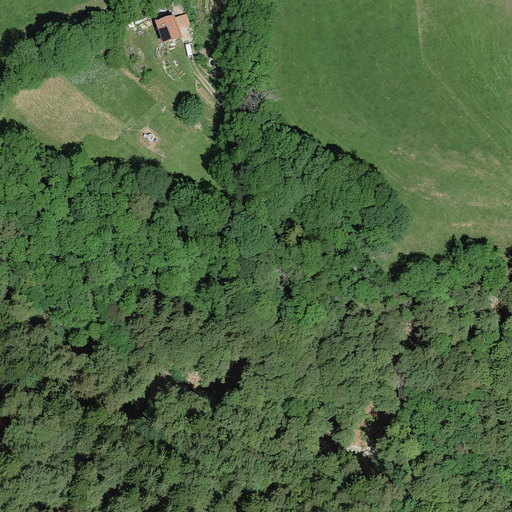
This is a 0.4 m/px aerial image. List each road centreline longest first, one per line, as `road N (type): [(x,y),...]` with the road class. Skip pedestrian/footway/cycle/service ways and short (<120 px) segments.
road 1 (track): [(261,0),(247,35),(251,120),(237,121),(208,87),(188,40)]
road 2 (track): [(0,400),(72,456),(175,511)]
